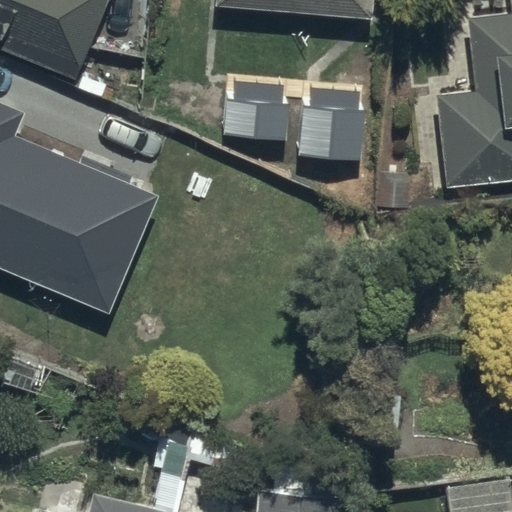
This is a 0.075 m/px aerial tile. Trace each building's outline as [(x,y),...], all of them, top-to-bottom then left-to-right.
[(0,0),(0,46),(73,76),(103,0),(0,0)] [(367,0),(211,0),(211,3),(366,14),(367,0)] [(511,0),(504,0),(506,14),(464,14),(470,90),(433,93),(441,185),(511,178),(511,0)] [(0,269),(103,312),(151,194),(13,137),(25,106),(0,95),(0,269)] [(511,511),(511,499),(508,472),(444,481),(448,511),(511,511)] [(256,481),(253,511),(339,511),(341,488),(256,481)] [(163,511),(166,504),(93,486),(86,511),(76,511),(40,503),(37,511),(163,511)]
